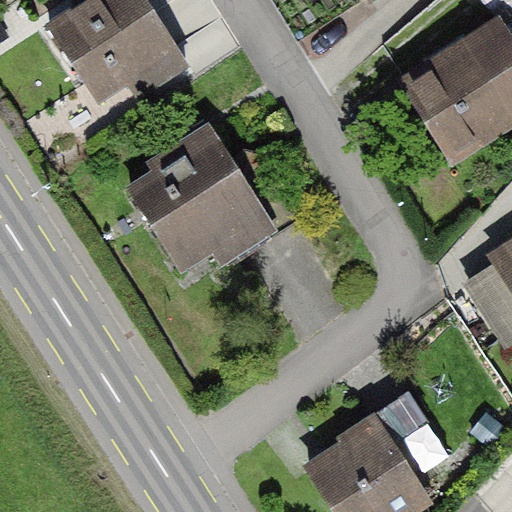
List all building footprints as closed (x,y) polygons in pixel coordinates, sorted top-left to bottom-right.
[(47,31),(94,107),(126,87),(138,106),(191,73),(146,0),(74,0),(81,10),(47,31)] [(434,74),(402,94),(449,169),(511,129),(511,39),(500,21),(428,65),(434,74)] [(149,173),(122,190),(184,289),(276,231),(206,121),(141,161),(149,173)] [(498,268),(470,285),(507,346),(511,343),(511,243),(491,256),(498,268)] [(379,420),(304,465),(332,511),(422,511),(432,506),(379,420)]
